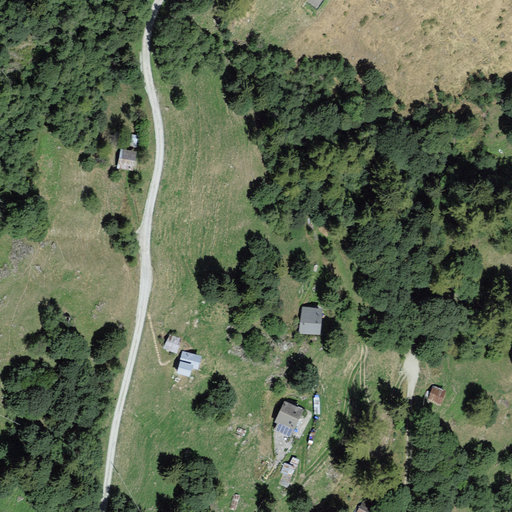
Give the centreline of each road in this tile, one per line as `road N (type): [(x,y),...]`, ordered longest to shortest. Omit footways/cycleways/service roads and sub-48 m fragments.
road 1 (unclassified): [(102,511),(146,284),(160,139),(146,49),(159,0)]
road 2 (track): [(308,417),(301,468),(307,473),(338,436),(360,366),(381,439),(403,373),(412,369)]
road 3 (unclassified): [(399,511),(409,481),(412,359)]
